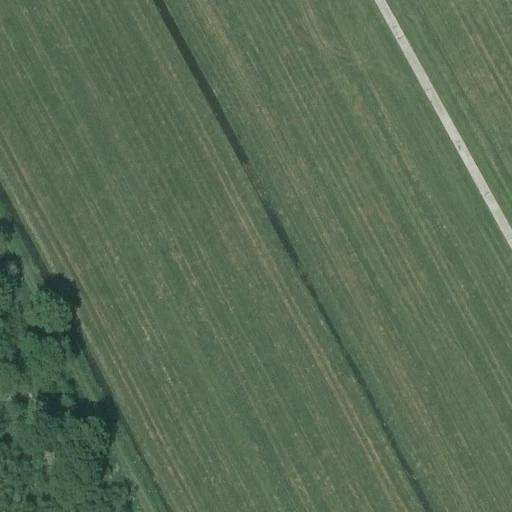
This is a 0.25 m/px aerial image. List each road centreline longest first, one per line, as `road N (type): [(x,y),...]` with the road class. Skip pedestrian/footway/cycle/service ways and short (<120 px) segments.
road 1 (track): [(156,511),(0,215)]
road 2 (track): [(378,0),(511,245)]
